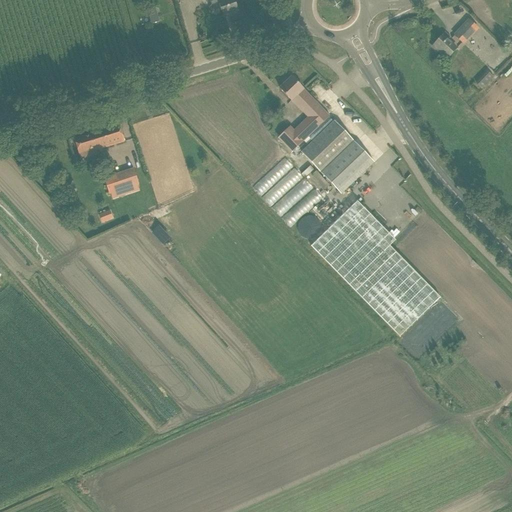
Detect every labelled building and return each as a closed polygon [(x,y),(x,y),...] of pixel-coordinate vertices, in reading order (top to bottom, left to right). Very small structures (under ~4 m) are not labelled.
[(229,14),(229,17),(240,13),(238,5),(236,5),(233,0),(178,0),(179,2),(184,0),(210,0),(212,5),(219,3),(223,16),(229,14)] [(460,6),(455,11),(461,17),(467,11),(460,6)] [(454,35),(463,43),(477,28),(468,20),(454,35)] [(438,50),(447,58),(456,49),(447,40),(449,38),(444,34),(432,47),(437,51),(438,50)] [(487,71),(475,83),(481,89),(482,90),(493,78),(493,77),(487,71)] [(329,116),(291,77),(279,89),(307,118),(293,131),(291,129),(280,140),(291,153),(303,141),(306,145),(311,140),(308,137),(329,116)] [(301,153),(341,194),(373,163),(334,121),(301,153)] [(74,139),(80,159),(95,154),(94,151),(124,141),(119,125),(74,139)] [(104,178),(111,199),(140,190),(134,169),(104,178)] [(316,172),(311,176),(324,189),(328,185),(316,172)] [(272,209),(292,228),(322,196),(301,177),(272,209)] [(311,247),(399,337),(440,298),(395,252),(389,246),(393,243),(395,241),(395,240),(357,202),(311,247)] [(99,214),(102,224),(113,219),(110,210),(99,214)] [(323,225),(309,213),(295,227),(309,240),(323,225)] [(417,218),(395,240),(395,241),(393,243),(389,246),(393,249),(395,252),(440,298),(441,296),(468,270),(417,218)] [(163,245),(172,239),(162,226),(153,232),(163,245)]
